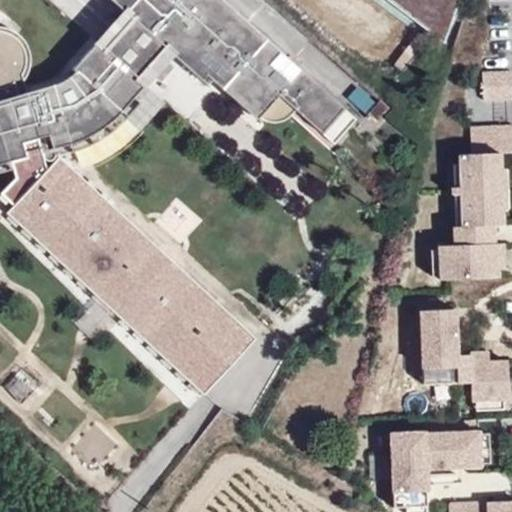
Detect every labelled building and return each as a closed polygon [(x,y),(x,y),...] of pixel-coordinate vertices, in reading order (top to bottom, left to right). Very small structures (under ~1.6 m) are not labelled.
[(336,146),(358,120),(218,0),(108,0),(121,12),(109,26),(97,41),(90,38),(66,65),(69,69),(52,79),(36,84),(24,54),(22,46),(16,34),(6,28),(0,25),(0,165),(15,163),(20,176),(4,193),(16,205),(9,212),(203,394),(255,338),(60,154),(94,143),(110,134),(118,128),(129,117),(143,102),(137,95),(148,83),(144,79),(153,70),(166,81),(178,67),(165,56),(171,50),(207,83),(212,77),(245,107),(249,106),(267,121),(280,123),(294,115),(298,111),(336,146)] [(389,0),(441,39),(446,23),(415,0),(389,0)] [(415,0),(446,23),(454,0),(415,0)] [(503,64),(474,66),(475,94),(505,92),(503,64)] [(360,82),(346,98),(361,111),(375,95),(360,82)] [(459,221),(488,219),(498,219),(497,201),(494,201),(493,165),(495,165),(495,147),(511,146),(509,119),(466,121),(468,148),(456,149),(456,158),(459,221)] [(459,221),(456,158),(449,159),(450,182),(448,182),(448,189),(450,188),(452,228),(450,228),(451,240),(489,238),(488,219),(459,221)] [(492,238),(489,238),(451,240),(435,240),(435,244),(427,245),(428,271),(436,270),(436,274),(494,272),(492,238)] [(453,349),(451,303),(416,305),(419,378),(454,377),(453,349)] [(453,349),(454,377),(467,376),(466,357),(485,356),(484,346),(466,347),(466,349),(453,349)] [(504,392),(503,355),(485,356),(466,357),(467,376),(468,394),(472,394),(500,393),(504,392)] [(472,405),(501,404),(500,393),(472,394),(472,405)] [(476,458),(475,428),(475,426),(420,428),(420,426),(386,427),(389,501),(402,501),(423,500),(422,478),(421,462),(450,461),(476,460),(476,458)] [(486,457),(485,427),(475,428),(476,458),(486,457)] [(450,461),(421,462),(422,478),(451,477),(450,461)] [(511,511),(511,496),(446,499),(446,511),(511,511)] [(423,508),(423,500),(402,501),(402,509),(423,508)]
